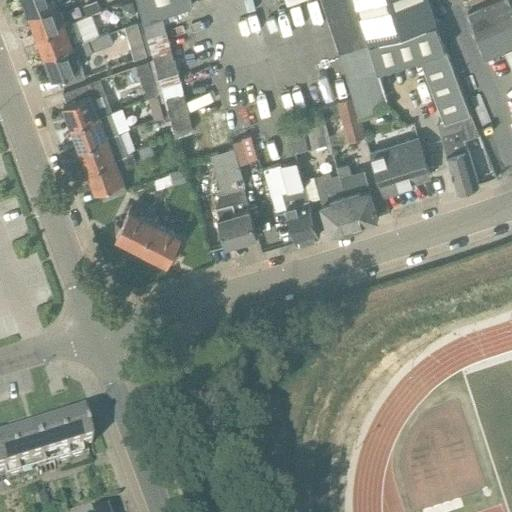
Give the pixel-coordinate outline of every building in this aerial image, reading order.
[(24,0),(30,14),(59,3),(58,2),(63,0),(24,0)] [(88,16),(101,10),(96,0),(84,6),(88,16)] [(123,22),(140,16),(134,0),(132,0),(117,5),(123,22)] [(138,0),(145,22),(161,17),(193,6),(191,0),(138,0)] [(302,0),(321,0),(339,53),(440,23),(431,0),(286,0),(288,5),(302,0)] [(511,6),(509,0),(502,0),(467,14),(485,60),(505,52),(511,66),(511,6)] [(38,35),(66,24),(59,3),(30,14),(38,35)] [(155,58),(166,100),(171,118),(176,135),(194,130),(161,17),(145,22),(155,58)] [(66,24),(38,35),(45,55),(84,41),(76,20),(66,24)] [(128,35),(141,32),(137,20),(125,25),(128,35)] [(458,117),(470,112),(440,23),(339,53),(354,99),(353,99),(359,117),(388,107),(376,71),(427,54),(432,64),(422,68),(444,122),(458,117)] [(57,76),(61,86),(85,77),(81,67),(83,66),(79,55),(113,43),(109,32),(84,41),(45,55),(54,77),(57,76)] [(148,96),(158,93),(149,61),(136,65),(146,97),(148,96)] [(99,115),(111,111),(112,111),(100,78),(63,92),(67,103),(64,104),(72,126),(99,115)] [(165,120),(171,118),(166,100),(160,102),(158,93),(148,96),(155,118),(164,116),(165,120)] [(365,136),(359,117),(353,99),(338,103),(348,140),(365,136)] [(113,135),(119,133),(111,111),(99,115),(72,126),(80,147),(105,137),(113,135)] [(470,112),(458,117),(460,126),(439,134),(457,190),(478,183),(463,138),(479,134),(470,112)] [(306,119),(313,148),(328,144),(322,115),(306,119)] [(288,126),(295,152),(309,149),(302,122),(288,126)] [(88,168),(127,154),(119,133),(113,135),(105,137),(80,147),(88,168)] [(430,175),(418,136),(370,150),(384,194),(406,187),(405,183),(430,175)] [(142,158),(155,153),(152,144),(138,149),(142,158)] [(221,189),(215,207),(227,245),(258,236),(243,186),(245,186),(234,148),(211,154),(221,189)] [(104,198),(128,189),(129,189),(121,168),(137,162),(133,152),(127,154),(88,168),(96,190),(100,188),(104,198)] [(282,193),(291,222),(297,241),(320,235),(298,160),(281,165),(289,191),(282,193)] [(185,168),(174,171),(177,183),(188,180),(185,168)] [(339,173),(356,224),(379,217),(364,169),(341,176),(340,173),(339,173)] [(331,231),(356,224),(339,173),(332,176),(331,172),(314,176),(325,212),(331,231)] [(117,234),(143,247),(156,221),(130,208),(121,225),(117,223),(113,232),(117,234)] [(156,221),(143,247),(169,260),(169,259),(173,261),(178,253),(173,251),(182,234),(156,221)] [(35,432),(45,467),(83,456),(81,449),(92,446),(83,417),(35,432)] [(7,478),(45,467),(35,432),(0,441),(0,473),(5,472),(7,478)] [(43,489),(35,491),(39,507),(47,505),(43,489)]
